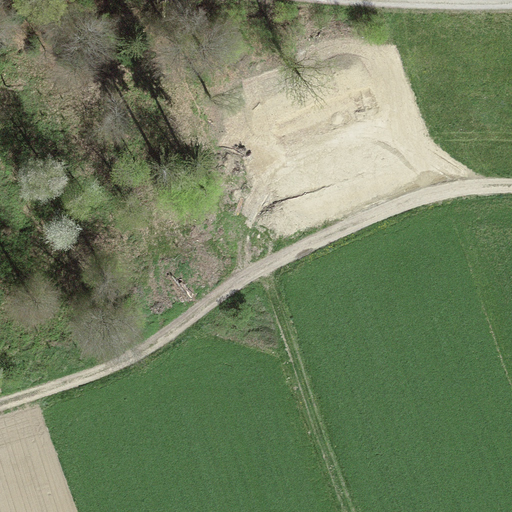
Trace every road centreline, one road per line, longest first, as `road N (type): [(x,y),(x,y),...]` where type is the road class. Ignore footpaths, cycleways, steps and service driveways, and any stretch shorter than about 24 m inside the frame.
road 1 (track): [(0,406),(133,369),(272,265)]
road 2 (track): [(272,265),(361,511)]
road 3 (track): [(272,265),(446,183),(511,183)]
